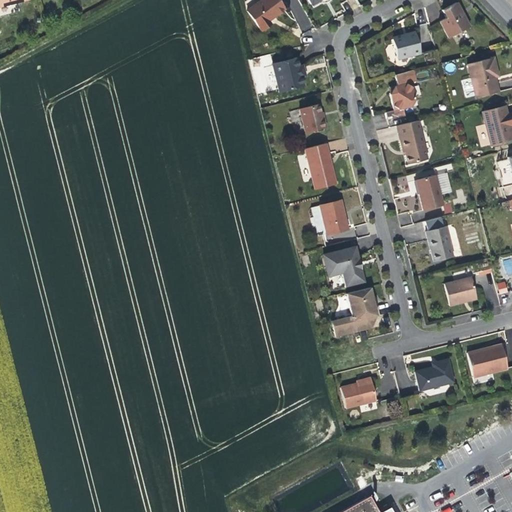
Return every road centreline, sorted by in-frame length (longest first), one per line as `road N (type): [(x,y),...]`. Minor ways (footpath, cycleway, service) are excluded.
road 1 (residential): [(420,338),(402,315),(336,54),(343,31),(396,0)]
road 2 (track): [(0,69),(128,0)]
